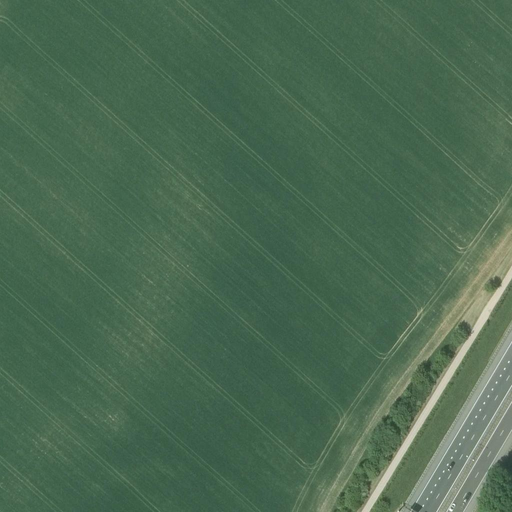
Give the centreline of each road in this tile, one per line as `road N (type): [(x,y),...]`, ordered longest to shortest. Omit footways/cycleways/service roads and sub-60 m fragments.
road 1 (track): [(511,271),(365,511)]
road 2 (motorway): [(511,369),(428,511)]
